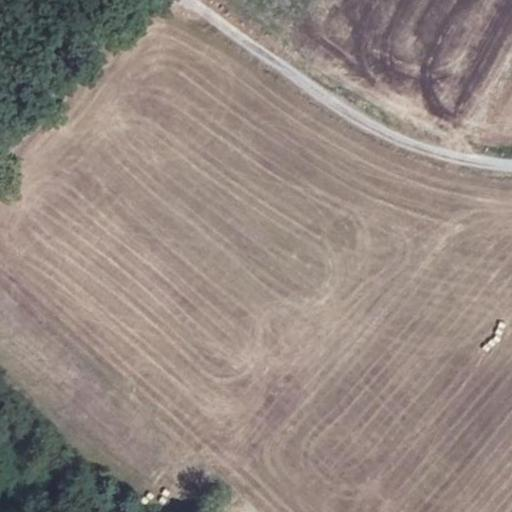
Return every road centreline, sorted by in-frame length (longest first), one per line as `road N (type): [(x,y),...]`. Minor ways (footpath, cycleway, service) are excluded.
road 1 (track): [(511,166),(450,158),(375,130),(184,0)]
road 2 (track): [(136,0),(0,153)]
